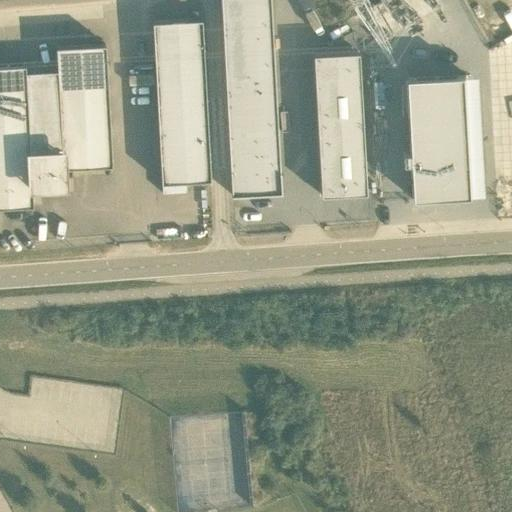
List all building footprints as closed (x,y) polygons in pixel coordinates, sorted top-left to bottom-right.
[(220,0),(231,194),(281,191),(270,0),(220,0)] [(152,22),(161,183),(210,180),(202,19),(152,22)] [(112,165),(105,44),(56,47),(61,151),(30,152),(25,64),(0,65),(0,207),(32,206),(31,186),(64,184),(63,168),(112,165)] [(314,51),(322,193),(367,190),(359,49),(314,51)] [(407,79),(413,200),(474,197),(468,76),(407,79)]
